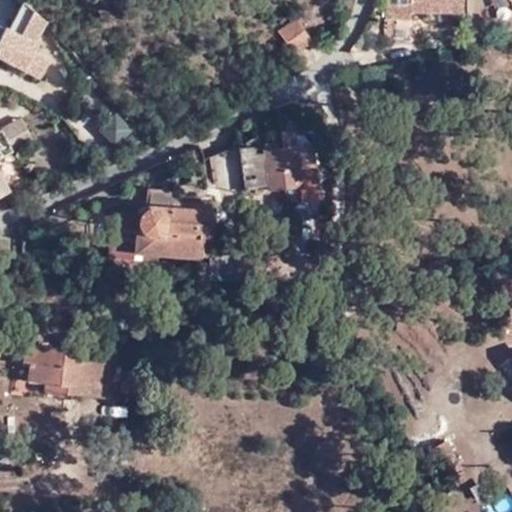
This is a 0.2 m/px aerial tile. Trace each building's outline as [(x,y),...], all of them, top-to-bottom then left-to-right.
[(34,42),(46,21),(45,20),(37,11),(23,0),(8,29),(4,27),(0,33),(0,54),(39,76),(49,59),(33,50),(37,44),(34,42)] [(383,0),(384,11),(407,10),(426,11),(426,0),(432,0),(433,10),(460,10),(460,0),(383,0)] [(426,11),(407,10),(407,21),(427,21),(426,11)] [(394,11),(384,11),(383,37),(394,37),(394,11)] [(294,54),(313,41),(296,19),(277,32),(294,54)] [(110,145),(133,134),(122,111),(99,122),(110,145)] [(14,144),(31,138),(24,119),(7,125),(14,144)] [(0,173),(0,158),(13,152),(1,130),(0,130),(0,194),(8,190),(0,173)] [(280,143),(285,186),(298,184),(298,181),(318,179),(316,165),(314,149),(309,141),(298,141),(296,142),(296,133),(283,134),(283,143),(280,143)] [(266,149),(240,153),(241,162),(247,161),(251,191),(257,190),(257,185),(268,184),(269,188),(285,186),(280,143),(279,139),(265,140),(266,149)] [(209,156),(216,203),(239,200),(234,147),(209,156)] [(298,181),(298,184),(300,198),(319,197),(318,179),(298,181)] [(198,223),(200,203),(171,200),(171,207),(146,205),(139,210),(137,219),(113,216),(108,259),(134,262),(135,249),(199,256),(203,225),(198,223)] [(214,205),(200,203),(198,223),(203,225),(199,256),(209,258),(214,205)] [(104,381),(106,361),(61,356),(62,347),(24,343),(22,361),(25,361),(25,379),(43,381),(52,382),(51,391),(102,397),(104,381)] [(121,363),(106,361),(104,381),(118,383),(121,363)] [(52,382),(43,381),(43,389),(51,391),(52,382)] [(460,474),(443,440),(426,448),(443,482),(460,474)]
